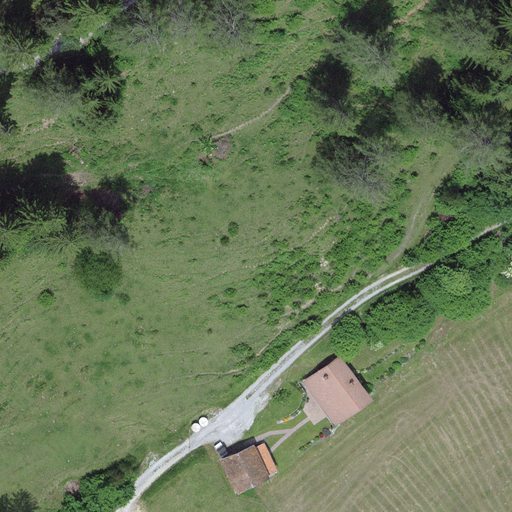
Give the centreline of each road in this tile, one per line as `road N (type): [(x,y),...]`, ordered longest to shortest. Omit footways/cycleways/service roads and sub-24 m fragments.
road 1 (track): [(511,215),(360,297),(115,511)]
road 2 (track): [(0,66),(98,27),(127,0)]
